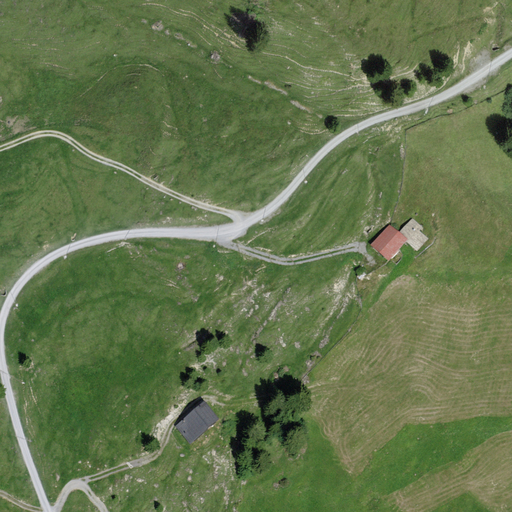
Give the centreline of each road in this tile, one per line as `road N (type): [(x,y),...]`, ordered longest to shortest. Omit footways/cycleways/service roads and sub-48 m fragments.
road 1 (unclassified): [(48,511),(3,383),(0,328),(22,278),(99,238),(233,232),(272,209),(320,152),(354,127),(462,86),(511,54)]
road 2 (track): [(365,244),(294,265),(282,259),(259,218),(173,192),(69,136),(47,133),(0,149)]
road 3 (track): [(328,385),(271,400),(203,398),(177,408),(145,460),(81,482)]
